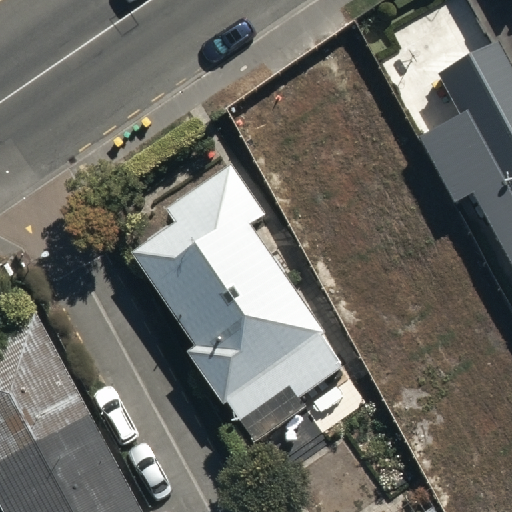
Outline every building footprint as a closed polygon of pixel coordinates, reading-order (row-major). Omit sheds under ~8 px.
[(472,198),(511,270),(511,67),(500,45),(437,80),(458,117),(418,140),(455,207),(472,198)] [(268,145),(371,295),(463,232),(360,82),(268,145)] [(225,389),(237,407),(253,431),(308,395),(301,384),(343,356),(249,215),(263,206),(229,156),(164,199),(173,212),(129,241),(191,333),(185,338),(221,392),(225,389)] [(143,511),(33,306),(0,323),(0,504),(4,511),(143,511)] [(417,511),(444,511),(436,500),(417,511)]
